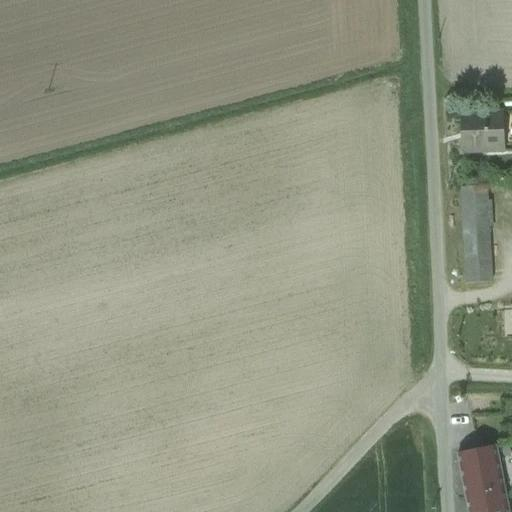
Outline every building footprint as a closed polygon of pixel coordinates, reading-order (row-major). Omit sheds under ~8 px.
[(503,115),(461,117),(462,134),(465,134),(466,153),(505,152),(503,115)] [(485,189),(462,190),(467,285),(491,284),(485,189)] [(511,444),(496,447),(505,491),(511,489),(511,444)] [(466,499),(505,491),(496,447),(458,455),(466,499)] [(508,511),(505,491),(466,499),(468,511),(508,511)]
